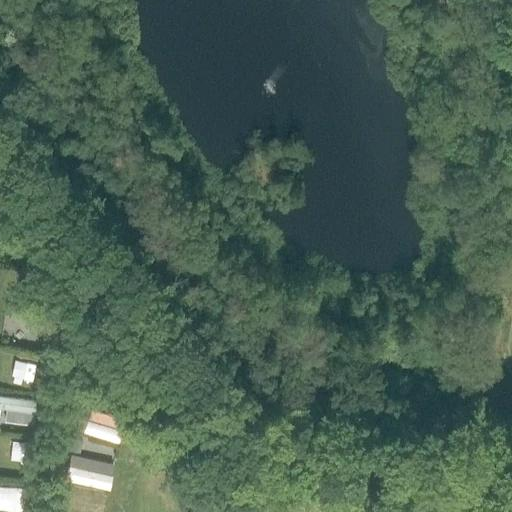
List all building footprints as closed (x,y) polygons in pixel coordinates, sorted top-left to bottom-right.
[(52,318),(25,286),(12,298),(40,329),(52,318)] [(0,408),(35,413),(36,400),(0,394),(0,408)] [(118,441),(122,429),(88,419),(84,431),(118,441)] [(109,489),(112,475),(68,465),(65,479),(109,489)] [(72,511),(108,511),(111,502),(77,494),(72,511)] [(286,502),(285,511),(331,511),(332,507),(286,502)]
